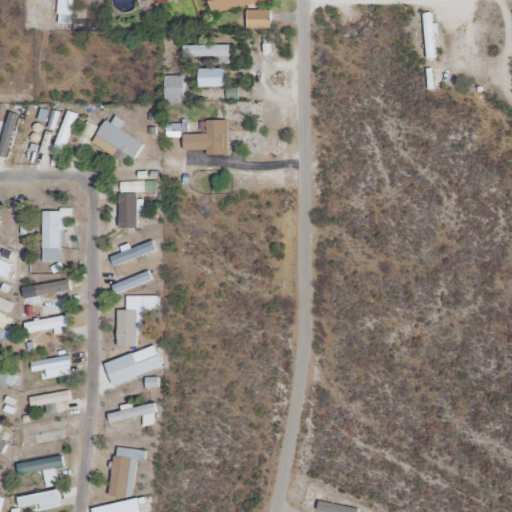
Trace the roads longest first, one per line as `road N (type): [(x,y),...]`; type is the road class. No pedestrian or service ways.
road 1 (residential): [(304,0),(304,347),(276,511)]
road 2 (residential): [(87,182),(93,374),(78,511)]
